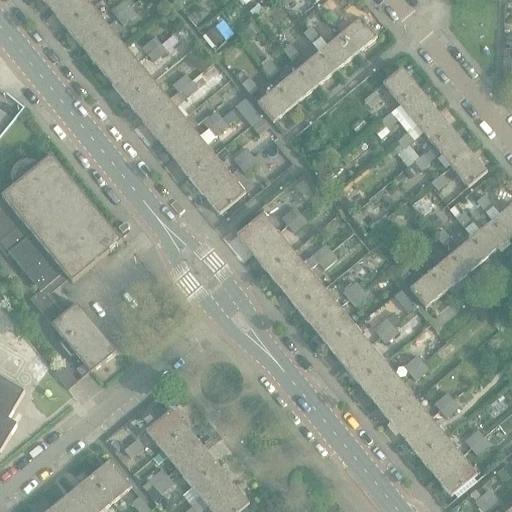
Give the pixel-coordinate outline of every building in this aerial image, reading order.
[(40,0),(51,12),(66,0),(40,0)] [(85,0),(66,0),(51,12),(66,31),(93,9),(85,0)] [(111,14),(116,20),(130,9),(124,3),(111,14)] [(93,9),(66,31),(81,49),(108,27),(93,9)] [(130,9),(116,20),(123,28),(136,17),(130,9)] [(330,12),(324,18),(332,28),(339,23),(330,12)] [(361,20),(340,38),(355,57),(376,39),(361,20)] [(108,27),(81,49),(97,68),(123,46),(108,27)] [(309,30),(303,35),(311,45),(318,40),(309,30)] [(172,37),(160,46),(167,54),(178,45),(172,37)] [(355,57),(340,38),(326,49),(318,40),(311,45),(319,55),(335,74),(355,57)] [(141,51),(147,58),(160,46),(155,40),(141,51)] [(123,46),(97,68),(112,86),(138,65),(123,46)] [(160,46),(147,58),(153,65),(167,54),(160,46)] [(289,46),(283,51),(291,62),(298,56),(289,46)] [(319,55),(299,71),(315,90),(335,74),(319,55)] [(268,63),(261,69),(270,79),(277,73),(268,63)] [(138,65),(112,86),(127,105),(154,83),(138,65)] [(191,84),(200,76),(195,69),(185,77),(191,84)] [(383,86),(400,106),(419,90),(402,70),(383,86)] [(299,71),(278,89),(293,108),(315,90),(299,71)] [(197,91),(206,83),(200,76),(191,84),(197,91)] [(172,88),(178,95),(191,84),(185,77),(172,88)] [(248,80),(241,86),(249,96),(256,90),(248,80)] [(143,124),(169,102),(178,95),(172,88),(163,95),(154,83),(127,105),(143,124)] [(191,84),(178,95),(184,102),(197,91),(191,84)] [(278,89),(257,106),(273,125),(293,108),(278,89)] [(436,111),(419,90),(400,106),(417,127),(436,111)] [(373,94),(362,102),(368,110),(379,102),(373,94)] [(184,120),(175,109),(184,102),(178,95),(169,102),(143,124),(157,142),(184,120)] [(453,132),(436,111),(417,127),(406,135),(412,142),(423,134),(434,148),(453,132)] [(202,125),(208,132),(222,121),(216,114),(202,125)] [(390,115),(379,123),(386,131),(396,122),(390,115)] [(184,120),(157,142),(173,161),(200,139),(184,120)] [(222,121),(208,132),(214,139),(227,128),(222,121)] [(214,157),(205,146),(214,139),(208,132),(200,139),(173,161),(188,179),(214,157)] [(470,152),(453,132),(434,148),(424,156),(430,163),(440,155),(451,168),(470,152)] [(406,135),(396,144),(398,146),(402,151),(407,147),(412,142),(406,135)] [(398,146),(391,151),(406,171),(414,165),(418,161),(407,147),(402,151),(398,146)] [(233,163),(238,169),(252,158),(247,151),(233,163)] [(470,152),(451,168),(468,189),(487,174),(470,152)] [(418,161),(414,165),(419,172),(430,163),(424,156),(418,161)] [(214,157),(188,179),(203,198),(230,176),(214,157)] [(51,158),(39,168),(37,166),(35,165),(32,164),(30,163),(27,163),(24,164),(22,164),(19,165),(17,167),(15,169),(14,171),(13,173),(12,176),(11,178),(11,181),(12,184),(13,186),(14,188),(0,200),(0,244),(40,293),(44,289),(50,296),(69,281),(72,284),(115,249),(122,243),(120,241),(130,234),(128,231),(129,230),(129,229),(129,228),(129,227),(128,226),(127,225),(126,225),(125,225),(124,226),(123,226),(121,224),(112,231),(51,158)] [(252,158),(238,169),(244,176),(258,165),(252,158)] [(406,171),(404,173),(409,180),(419,172),(414,165),(406,171)] [(230,176),(203,198),(219,217),(245,195),(230,176)] [(441,177),(430,185),(436,193),(447,184),(441,177)] [(476,204),(484,214),(491,208),(483,198),(476,204)] [(511,238),(511,206),(499,217),(491,208),(484,214),(491,223),(507,242),(511,238)] [(426,207),(417,214),(421,219),(429,212),(426,207)] [(453,209),(448,213),(455,221),(459,217),(453,209)] [(282,221),(287,228),(301,217),(295,210),(282,221)] [(455,221),(463,231),(471,225),(462,215),(459,217),(455,221)] [(236,238),(252,257),(279,235),(263,216),(236,238)] [(301,217),(287,228),(293,235),(306,224),(301,217)] [(507,242),(491,223),(478,234),(471,225),(463,231),(471,240),(486,259),(507,242)] [(442,232),(434,238),(443,248),(450,242),(442,232)] [(279,235),(252,257),(267,276),(294,254),(279,235)] [(471,240),(450,257),(466,276),(486,259),(471,240)] [(311,257),(318,265),(331,254),(325,246),(311,257)] [(429,259),(421,249),(414,255),(422,265),(429,259)] [(294,254),(267,276),(282,294),(309,272),(294,254)] [(331,254),(318,265),(323,271),(336,260),(331,254)] [(450,257),(430,274),(445,293),(466,276),(450,257)] [(409,276),(400,266),(393,272),(402,282),(409,276)] [(402,282),(393,272),(391,269),(386,274),(396,286),(402,282)] [(309,272),(282,294),(298,313),(324,291),(309,272)] [(430,274),(410,291),(425,310),(445,293),(430,274)] [(356,284),(342,295),(348,302),(361,291),(356,284)] [(55,303),(50,296),(44,289),(40,293),(30,301),(64,342),(60,346),(71,358),(75,355),(91,375),(117,354),(77,306),(65,315),(55,303)] [(324,291),(298,313),(313,331),(339,309),(324,291)] [(361,291),(348,302),(354,309),(367,298),(361,291)] [(339,309),(313,331),(328,350),(355,328),(339,309)] [(372,331),(379,339),(392,328),(386,320),(372,331)] [(355,328),(328,350),(343,368),(370,346),(355,328)] [(392,328),(379,339),(384,345),(397,334),(392,328)] [(370,346),(343,368),(358,386),(385,365),(370,346)] [(403,368),(409,375),(422,364),(416,357),(403,368)] [(422,364),(409,375),(414,382),(428,371),(422,364)] [(385,365),(358,386),(373,405),(400,383),(385,365)] [(63,367),(54,375),(68,392),(77,384),(63,367)] [(0,454),(0,455),(17,426),(9,421),(24,394),(0,379),(0,454)] [(400,383),(373,405),(388,423),(415,401),(400,383)] [(433,405),(439,412),(453,401),(447,394),(433,405)] [(415,401),(388,423),(404,442),(430,420),(415,401)] [(453,401),(439,412),(445,419),(458,408),(453,401)] [(161,452),(188,430),(172,411),(146,433),(151,440),(161,452)] [(430,420),(404,442),(419,460),(445,438),(430,420)] [(188,430),(161,452),(176,470),(203,449),(188,430)] [(464,442),(469,449),(483,438),(477,431),(464,442)] [(143,447),(151,440),(146,433),(137,440),(143,447)] [(445,438),(419,460),(434,478),(460,457),(445,438)] [(483,438),(469,449),(475,456),(488,445),(483,438)] [(143,447),(137,440),(136,440),(123,451),(129,458),(143,447)] [(203,449),(176,470),(191,489),(218,467),(203,449)] [(460,457),(434,478),(450,498),(477,477),(460,457)] [(110,463),(91,478),(113,505),(131,489),(110,463)] [(200,511),(206,507),(233,486),(218,467),(191,489),(182,496),(192,508),(195,511),(200,511)] [(148,481),(154,489),(167,478),(161,470),(148,481)] [(91,478),(72,494),(87,511),(103,511),(113,505),(91,478)] [(167,478),(154,489),(159,496),(173,485),(167,478)] [(233,486),(206,507),(210,511),(240,511),(249,505),(233,486)] [(488,491),(480,498),(492,511),(499,505),(488,491)] [(87,511),(72,494),(54,509),(56,511),(87,511)] [(146,511),(149,510),(138,498),(131,504),(137,511),(146,511)] [(490,511),(492,511),(480,498),(474,503),(481,511),(490,511)]
